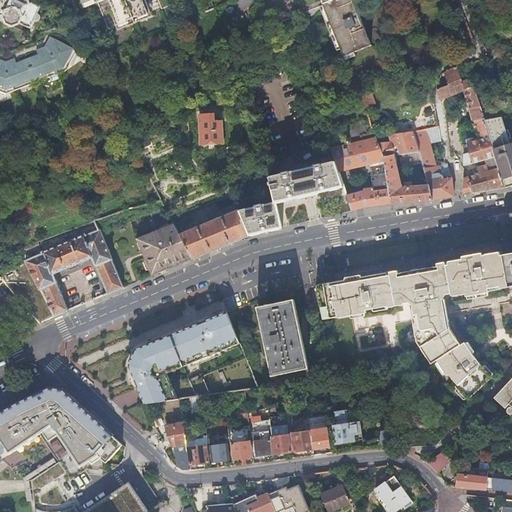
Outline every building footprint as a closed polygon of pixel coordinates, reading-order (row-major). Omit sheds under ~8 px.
[(0,0),(0,15),(2,16),(4,24),(11,27),(18,23),(30,28),(39,5),(26,0),(0,0)] [(79,0),(82,6),(95,1),(96,5),(107,1),(119,30),(128,26),(127,23),(137,19),(138,22),(148,18),(140,0),(79,0)] [(261,0),(273,29),(321,9),(344,59),(371,47),(349,0),(261,0)] [(0,88),(2,89),(58,67),(66,47),(45,39),(41,47),(33,49),(34,54),(13,62),(12,58),(3,61),(0,59),(0,88)] [(439,101),(442,100),(461,92),(462,95),(464,94),(471,120),(483,116),(484,120),(496,117),(495,112),(493,104),(488,105),(489,109),(482,111),(480,106),(469,79),(462,81),(455,65),(444,72),(443,73),(448,84),(436,89),(439,101)] [(374,106),(369,91),(360,95),(366,109),(374,106)] [(511,124),(509,114),(503,117),(502,115),(496,117),(484,120),(488,133),(504,187),(511,185),(511,124)] [(210,115),(198,116),(200,144),(221,143),(219,122),(210,122),(210,115)] [(483,116),(471,120),(476,136),(488,133),(484,120),(483,116)] [(412,132),(390,133),(392,142),(379,142),(377,137),(331,150),(332,154),(343,186),(350,211),(366,207),(392,203),(432,200),(428,184),(410,186),(409,182),(404,183),(404,186),(402,187),(394,155),(412,152),(413,154),(416,157),(420,156),(413,132),(425,130),(429,129),(427,121),(417,123),(417,126),(411,127),(412,132)] [(428,184),(432,200),(433,200),(452,197),(450,178),(441,179),(439,165),(432,166),(424,135),(427,135),(425,130),(413,132),(420,156),(423,168),(428,184)] [(462,178),(462,195),(504,187),(488,133),(476,136),(477,139),(467,143),(469,151),(464,153),(463,165),(484,159),(486,165),(477,167),(478,173),(462,178)] [(270,178),(276,202),(343,186),(332,154),(320,157),(323,165),(321,165),(320,163),(314,165),(314,167),(290,173),(289,171),(282,173),(282,175),(270,178)] [(423,168),(420,156),(416,157),(409,158),(412,171),(423,168)] [(231,194),(213,202),(217,210),(235,203),(231,194)] [(239,211),(250,235),(282,227),(276,202),(239,211)] [(170,220),(163,207),(148,214),(155,232),(135,240),(150,276),(191,260),(178,235),(174,228),(170,220)] [(239,211),(238,210),(178,235),(191,260),(250,235),(239,211)] [(170,220),(174,228),(190,222),(186,213),(170,220)] [(54,249),(25,262),(28,267),(38,288),(54,317),(67,311),(51,275),(64,270),(65,271),(76,266),(76,264),(89,259),(106,295),(123,288),(110,257),(98,231),(84,238),(82,235),(58,247),(57,245),(56,244),(53,246),(54,249)] [(505,252),(501,253),(507,287),(511,285),(511,253),(505,254),(505,252)] [(357,277),(316,285),(323,319),(339,317),(339,319),(368,315),(368,311),(412,303),(415,312),(419,322),(423,331),(427,340),(433,349),(438,358),(443,355),(447,361),(450,365),(456,372),(465,383),(473,392),(498,368),(491,361),(486,354),(484,352),(477,344),(472,336),(468,339),(463,332),(460,325),(456,319),(453,312),(450,304),(447,297),(507,287),(501,253),(448,262),(448,265),(391,275),(390,271),(357,277)] [(38,288),(28,267),(17,273),(9,262),(0,267),(0,284),(6,281),(39,323),(54,317),(38,288)] [(294,299),(258,306),(271,374),(307,367),(294,299)] [(134,350),(128,365),(144,404),(175,399),(165,373),(238,342),(224,311),(134,350)] [(355,349),(383,349),(383,324),(355,325),(355,349)] [(508,381),(511,376),(511,374),(491,396),(493,397),(495,395),(501,388),(508,381)] [(511,376),(508,381),(501,388),(495,395),(493,397),(497,401),(505,407),(511,412),(511,376)] [(244,389),(224,392),(224,399),(245,396),(244,389)] [(80,469),(99,457),(101,460),(106,465),(123,446),(62,392),(50,390),(21,404),(18,406),(0,415),(0,443),(5,451),(9,456),(42,434),(52,427),(58,437),(71,456),(80,469)] [(190,398),(191,413),(199,413),(198,397),(190,398)] [(247,410),(238,411),(239,418),(248,417),(247,410)] [(350,410),(336,412),(337,422),(340,422),(341,425),(338,426),(334,426),(337,443),(353,441),(352,436),(363,435),(361,423),(352,424),(350,410)] [(312,436),(314,448),(330,446),(328,434),(327,426),(326,417),(310,419),(311,428),(311,432),(312,436)] [(191,469),(190,464),(188,448),(187,440),(185,423),(167,426),(168,438),(159,442),(164,453),(167,457),(170,461),(174,464),(178,466),(182,468),(187,469),(191,469)] [(52,427),(42,434),(49,443),(58,437),(52,427)] [(261,440),(254,441),(256,455),(273,453),(270,430),(260,431),(261,440)] [(392,430),(383,431),(379,447),(394,446),(396,435),(393,436),(392,430)] [(296,451),(314,448),(312,436),(311,432),(294,434),(296,451)] [(271,438),(273,453),(292,451),(290,435),(276,437),(271,438)] [(30,486),(31,511),(35,511),(41,511),(43,511),(58,511),(64,510),(72,507),(74,510),(74,511),(84,511),(124,486),(117,477),(106,465),(101,460),(99,457),(80,469),(58,437),(49,443),(60,462),(29,481),(30,486)] [(208,438),(187,440),(188,448),(191,447),(207,445),(209,445),(208,438)] [(235,458),(242,457),(247,456),(252,456),(249,440),(232,442),(235,458)] [(228,443),(211,445),(213,460),(230,458),(228,443)] [(193,463),(190,464),(191,469),(199,468),(199,462),(209,461),(207,445),(191,447),(193,463)] [(5,459),(8,465),(22,457),(19,451),(5,459)] [(443,452),(437,457),(445,467),(452,462),(443,452)] [(445,467),(437,457),(428,464),(436,474),(445,467)] [(390,473),(382,478),(386,484),(395,478),(392,473),(391,474),(390,473)] [(458,475),(456,487),(490,491),(492,479),(458,475)] [(386,484),(375,491),(383,502),(389,511),(395,511),(403,507),(405,510),(413,505),(411,501),(395,478),(386,484)] [(511,481),(496,479),(494,491),(511,493),(511,481)] [(140,511),(124,486),(84,511),(74,511),(74,510),(72,507),(64,510),(58,511),(43,511),(41,511),(35,511),(140,511)] [(268,497),(274,511),(284,508),(285,511),(308,511),(298,487),(287,491),(287,489),(268,497)] [(340,488),(322,496),(329,511),(330,511),(347,505),(340,488)] [(274,511),(268,497),(267,494),(242,505),(244,509),(247,508),(249,511),(274,511)] [(511,511),(511,500),(504,500),(503,507),(502,511),(511,511)] [(389,511),(383,502),(380,504),(386,511),(389,511)]
